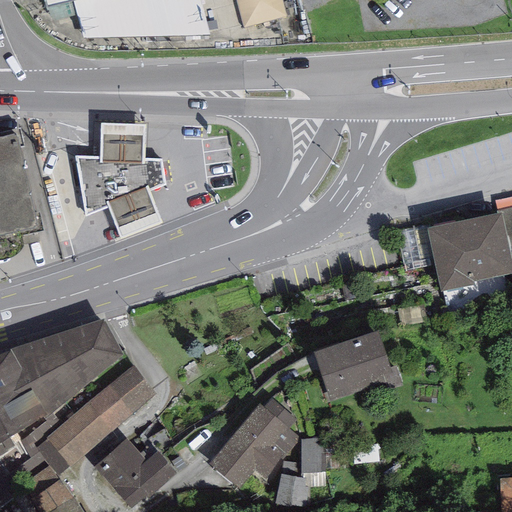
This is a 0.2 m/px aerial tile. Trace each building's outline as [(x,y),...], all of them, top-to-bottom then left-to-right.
[(44,0),(47,7),(70,0),(71,0),(84,38),(208,35),(199,0),(44,0)] [(238,0),(247,30),(291,17),(285,0),(238,0)] [(99,158),(145,159),(145,140),(145,124),(100,124),(99,140),(99,158)] [(0,235),(36,228),(15,135),(0,137),(0,235)] [(99,158),(75,156),(86,216),(166,185),(161,160),(145,159),(99,158)] [(150,191),(108,207),(114,222),(120,238),(162,222),(156,206),(150,191)] [(511,207),(511,196),(494,201),(496,211),(511,207)] [(511,259),(511,207),(496,211),(496,213),(502,212),(511,259)] [(426,228),(440,292),(473,285),(472,282),(511,273),(511,259),(502,212),(496,213),(426,228)] [(52,414),(124,355),(103,319),(9,349),(10,351),(0,355),(0,444),(43,418),(45,420),(52,414)] [(313,353),(330,402),(377,388),(378,393),(402,386),(396,366),(390,368),(379,330),(313,353)] [(50,465),(58,476),(110,433),(156,394),(133,366),(87,404),(62,424),(46,438),(47,439),(36,448),(39,452),(50,465)] [(208,464),(239,490),(254,472),(265,481),(302,438),(290,429),(298,420),(270,397),(263,406),(259,403),(208,464)] [(46,438),(62,424),(52,414),(45,420),(46,422),(20,441),(31,458),(39,452),(36,448),(47,439),(46,438)] [(94,467),(131,509),(176,474),(157,452),(146,461),(126,439),(94,467)] [(308,488),(324,487),(325,439),(301,440),(300,463),(300,478),(306,479),(305,487),(308,488)] [(50,465),(39,452),(31,458),(9,474),(20,489),(50,465)] [(300,478),(300,463),(282,462),(282,475),(300,478)] [(50,465),(20,489),(35,511),(51,511),(75,498),(58,476),(50,465)] [(282,475),(280,475),(276,504),(305,508),(308,488),(305,487),(306,479),(300,478),(282,475)] [(83,511),(75,498),(51,511),(83,511)]
